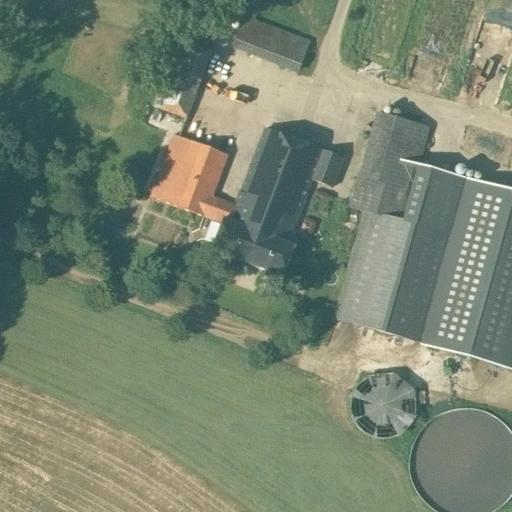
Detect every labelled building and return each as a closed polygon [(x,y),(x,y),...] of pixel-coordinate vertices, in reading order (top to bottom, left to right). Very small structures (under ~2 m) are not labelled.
[(240,25),(230,49),(297,75),(310,42),(238,15),(235,23),(240,25)] [(213,52),(174,37),(150,107),(187,120),(213,52)] [(511,192),(418,167),(429,129),(375,113),(357,179),(355,178),(345,210),(361,214),(331,321),(434,349),(511,372),(511,192)] [(264,129),(236,205),(213,198),(228,157),(172,136),(149,199),(221,225),(210,252),(231,260),(227,269),(241,274),(245,265),(283,279),(294,247),(286,244),(293,226),(310,181),(333,190),(345,159),(264,129)] [(416,418),(413,391),(392,374),(365,376),(348,397),(351,425),(372,442),(398,439),(416,418)] [(441,480),(441,468),(420,469),(420,480),(441,480)]
